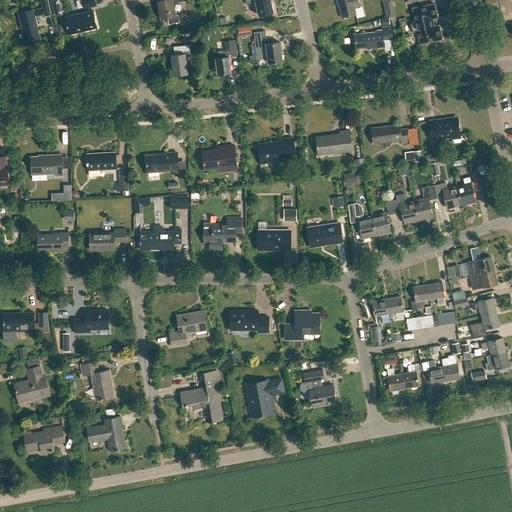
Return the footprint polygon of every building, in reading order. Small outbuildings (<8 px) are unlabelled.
[(36,17),(44,14),(45,16),(51,15),(47,0),(42,0),(41,0),(43,8),(34,10),(34,9),(19,15),(23,32),(17,34),(20,46),(41,41),(36,17)] [(59,0),(51,0),(56,17),(63,15),(59,0)] [(162,0),(158,1),(158,2),(160,11),(158,12),(160,19),(161,18),(161,19),(167,17),(169,24),(180,22),(178,15),(177,15),(175,15),(173,3),(183,0),(162,0)] [(245,0),(247,4),(256,2),(259,16),(273,12),(270,0),(245,0)] [(336,0),(338,8),(339,7),(342,18),(356,15),(354,8),(360,7),(358,0),(336,0)] [(386,13),(394,12),(392,0),(384,0),(383,0),(386,13)] [(412,29),(414,31),(415,32),(417,32),(420,44),(442,39),(439,25),(434,26),(432,19),(437,18),(434,4),(412,8),(415,20),(413,21),(412,23),(411,25),(412,29)] [(93,10),(73,15),(74,17),(66,19),(70,35),(97,28),(93,10)] [(240,27),(241,35),(251,35),(250,26),(240,27)] [(391,26),(382,28),(383,30),(376,31),(376,32),(354,35),(356,49),(366,47),(367,49),(384,47),(383,40),(392,39),(391,26)] [(256,49),(257,55),(256,56),(257,60),(268,58),(268,63),(282,62),(280,42),(268,44),(267,37),(266,38),(265,31),(254,32),(255,39),(256,49)] [(226,42),(227,51),(217,52),(218,58),(216,58),(218,74),(231,73),(229,57),(238,56),(237,41),(226,42)] [(175,55),(171,55),(174,75),(188,73),(185,54),(190,54),(189,45),(174,47),(175,55)] [(430,121),(432,139),(452,136),(452,138),(460,137),(457,117),(430,121)] [(400,130),(400,125),(371,128),(373,144),(401,140),(401,144),(409,143),(407,129),(400,130)] [(352,150),(350,131),(339,132),(339,134),(315,138),(317,154),(352,150)] [(258,145),(260,164),(273,162),(273,160),(296,158),(294,138),(283,139),(283,141),(258,145)] [(202,152),(204,169),(237,165),(234,145),(224,146),(224,149),(202,152)] [(405,159),(411,158),(412,161),(422,159),(421,149),(404,151),(405,159)] [(100,155),(87,156),(88,170),(117,169),(116,152),(100,153),(100,155)] [(146,156),(147,172),(178,169),(177,152),(165,153),(165,154),(146,156)] [(31,157),(31,175),(55,174),(55,176),(63,176),(62,155),(43,155),(43,156),(31,157)] [(0,184),(8,184),(7,165),(6,166),(6,157),(0,156),(0,184)] [(365,169),(364,158),(356,159),(357,169),(365,169)] [(469,160),(472,174),(478,172),(475,159),(469,160)] [(120,182),(116,183),(116,191),(128,191),(127,167),(119,168),(120,182)] [(421,174),(428,176),(430,169),(423,167),(421,174)] [(435,187),(434,187),(437,200),(443,199),(446,211),(461,207),(457,187),(446,190),(445,185),(440,186),(438,178),(433,179),(435,187)] [(464,186),(457,187),(461,207),(475,204),(469,179),(463,181),(464,186)] [(423,200),(414,202),(419,222),(433,219),(429,202),(437,200),(434,187),(421,190),(423,200)] [(171,208),(189,208),(189,196),(171,195),(171,208)] [(284,206),(293,206),(293,199),(292,199),(292,195),(285,195),(285,199),(284,199),(284,206)] [(396,202),(392,203),(394,215),(401,214),(404,226),(419,222),(414,202),(403,205),(403,202),(405,202),(403,195),(395,197),(396,202)] [(342,197),(335,198),(336,207),(344,206),(342,197)] [(362,238),(376,235),(372,217),(363,219),(362,217),(364,216),(362,207),(358,204),(355,205),(355,206),(349,207),(351,225),(357,224),(357,223),(358,222),(362,238)] [(62,211),(62,219),(73,219),(73,211),(62,211)] [(285,211),(285,222),(297,222),(297,211),(285,211)] [(372,217),(376,235),(390,231),(386,213),(372,217)] [(241,232),(241,217),(228,217),(228,224),(212,224),(212,227),(204,227),(204,242),(210,242),(210,249),(222,249),(222,240),(217,240),(217,237),(228,237),(228,241),(235,241),(235,232),(241,232)] [(339,224),(307,229),(310,247),(343,242),(339,224)] [(114,229),(114,232),(90,233),(90,250),(104,250),(104,248),(115,247),(115,241),(126,241),(126,228),(114,229)] [(140,250),(149,250),(149,249),(174,249),(174,244),(181,244),(181,229),(174,229),(174,232),(140,232),(140,241),(139,241),(139,243),(140,243),(140,250)] [(258,249),(291,249),(291,231),(258,231),(258,249)] [(55,250),(55,251),(62,251),(62,247),(69,247),(68,233),(54,233),(54,235),(38,235),(38,250),(55,250)] [(484,255),(483,246),(474,246),(475,256),(484,255)] [(466,262),(469,276),(494,270),(491,256),(476,260),(466,262)] [(448,267),(451,278),(458,277),(457,273),(458,273),(456,265),(448,267)] [(469,276),(472,290),(483,287),(483,288),(497,284),(494,270),(469,276)] [(442,282),(427,284),(430,299),(437,298),(438,305),(444,304),(443,297),(444,297),(442,282)] [(410,301),(412,311),(415,310),(415,309),(423,307),(422,300),(430,299),(427,284),(413,287),(415,301),(410,301)] [(386,299),(388,314),(396,313),(397,320),(403,319),(402,312),(403,311),(400,297),(386,299)] [(454,301),(455,307),(469,304),(467,297),(454,301)] [(480,308),(481,315),(496,312),(492,298),(478,301),(478,302),(471,304),(473,310),(480,308)] [(375,316),(376,323),(382,322),(381,315),(388,314),(386,299),(372,301),(374,316),(375,316)] [(108,310),(85,311),(85,319),(74,319),(75,333),(90,333),(90,329),(108,329),(108,310)] [(38,311),(38,326),(47,326),(47,311),(38,311)] [(180,332),(169,334),(171,347),(187,344),(185,333),(207,330),(203,311),(177,316),(180,332)] [(258,317),(258,311),(230,311),(230,330),(258,330),(258,332),(268,332),(268,317),(258,317)] [(318,320),(318,313),(313,313),(313,311),(295,311),(295,324),(284,324),(284,339),(303,339),(303,332),(310,332),(310,331),(319,331),(319,320),(318,320)] [(469,324),(472,338),(486,335),(485,329),(499,326),(496,312),(481,315),(483,321),(469,324)] [(3,313),(3,331),(4,341),(15,341),(15,331),(27,331),(27,332),(34,332),(34,313),(3,313)] [(379,328),(371,329),(372,336),(379,335),(379,328)] [(392,332),(393,341),(400,340),(398,331),(392,332)] [(491,355),(506,351),(502,337),(487,341),(488,342),(481,343),(482,350),(489,348),(491,355)] [(459,342),(452,343),(453,354),(461,352),(459,342)] [(429,346),(430,353),(437,352),(436,345),(429,346)] [(401,350),(402,357),(410,355),(409,348),(401,350)] [(494,368),(494,369),(509,365),(506,351),(491,355),(486,356),(488,363),(486,364),(487,370),(494,368)] [(443,366),(445,381),(460,379),(457,364),(456,364),(455,357),(449,358),(449,360),(443,361),(444,366),(443,366)] [(27,361),(28,367),(41,364),(39,358),(27,361)] [(428,369),(431,384),(445,381),(443,366),(435,368),(434,361),(428,362),(429,369),(428,369)] [(114,397),(109,370),(98,372),(97,362),(81,365),(83,375),(91,374),(96,400),(114,397)] [(401,374),(404,389),(418,386),(416,371),(415,371),(413,364),(407,365),(409,372),(401,374)] [(14,384),(19,403),(50,395),(45,376),(43,377),(40,366),(27,370),(29,380),(14,384)] [(387,376),(390,391),(404,389),(401,374),(394,375),(393,368),(387,369),(388,376),(387,376)] [(309,391),(312,406),(337,402),(333,384),(322,386),(321,379),(324,378),(323,370),(303,373),(305,382),(302,382),(300,385),(301,390),(304,392),(309,391)] [(484,371),(470,374),(472,383),(486,380),(484,371)] [(281,376),(246,383),(252,417),(274,413),(270,394),(284,391),(281,376)] [(206,388),(180,392),(182,406),(201,403),(202,407),(209,406),(212,422),(223,420),(217,390),(220,390),(217,378),(205,380),(206,388)] [(122,430),(120,416),(105,419),(106,425),(87,429),(89,442),(108,438),(111,451),(125,449),(121,430),(122,430)] [(43,432),(24,435),(26,450),(41,447),(41,452),(55,450),(54,443),(65,441),(63,426),(43,429),(43,432)]
